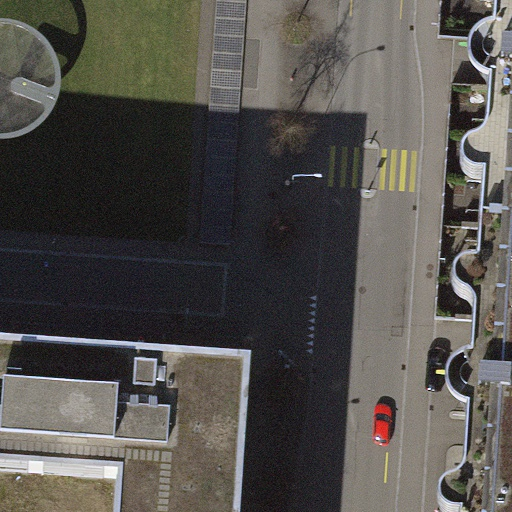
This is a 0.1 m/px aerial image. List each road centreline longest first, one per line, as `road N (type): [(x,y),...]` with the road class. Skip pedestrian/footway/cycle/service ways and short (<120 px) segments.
road 1 (residential): [(360,302),(0,277)]
road 2 (residential): [(360,302),(380,0)]
road 3 (residential): [(344,511),(360,302)]
